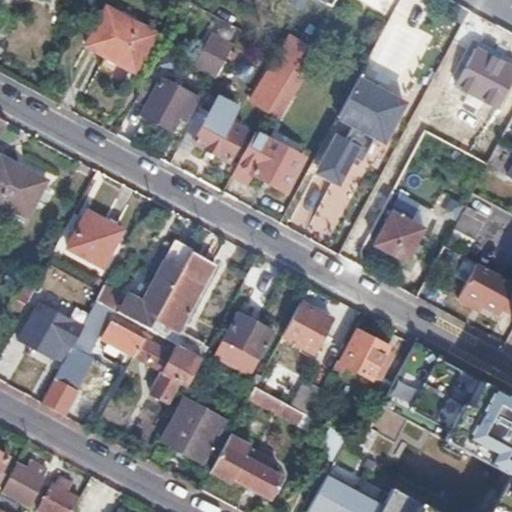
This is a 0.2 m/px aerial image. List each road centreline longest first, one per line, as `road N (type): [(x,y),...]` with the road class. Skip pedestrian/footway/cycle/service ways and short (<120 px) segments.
road 1 (residential): [(0,97),(511,372)]
road 2 (residential): [(200,511),(0,403)]
